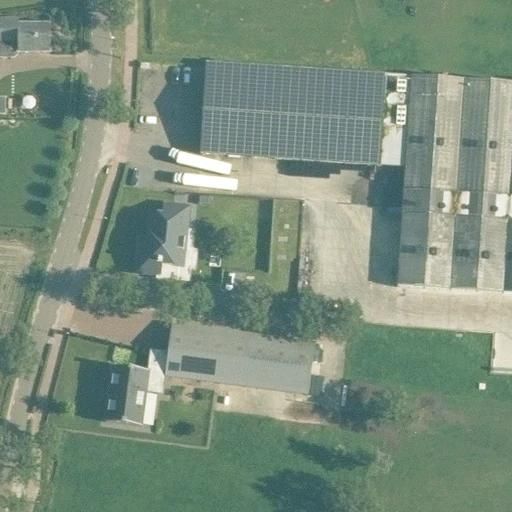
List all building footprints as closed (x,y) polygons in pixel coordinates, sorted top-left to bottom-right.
[(0,20),(0,58),(13,58),(19,54),(50,53),(50,25),(18,25),(19,20),(0,20)] [(207,64),(201,155),(221,156),(379,167),(403,168),(400,215),(396,287),(503,294),(511,294),(511,83),(409,76),(409,78),(397,78),(397,77),(385,76),(227,66),(221,65),(221,62),(214,61),(214,65),(207,64)] [(136,273),(156,275),(160,275),(161,267),(185,269),(191,209),(170,207),(169,216),(148,214),(146,234),(148,234),(146,244),(139,244),(136,273)] [(172,325),(165,378),(308,397),(315,343),(172,325)] [(113,367),(106,423),(130,426),(142,428),(146,393),(158,395),(160,375),(148,374),(149,372),(113,367)]
